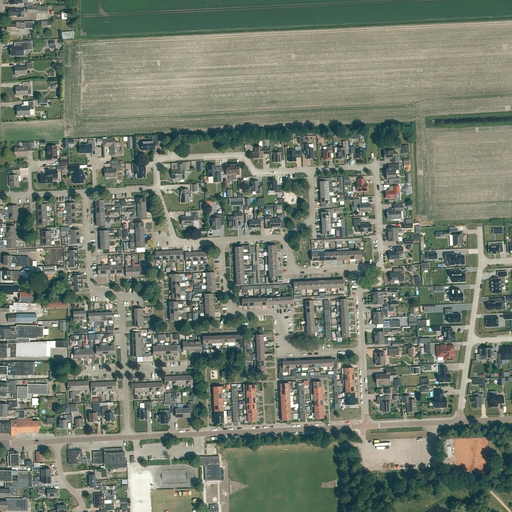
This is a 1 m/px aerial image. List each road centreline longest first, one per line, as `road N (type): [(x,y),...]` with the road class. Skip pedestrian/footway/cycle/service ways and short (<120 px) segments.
road 1 (unclassified): [(127,437),(366,426)]
road 2 (residential): [(362,349),(294,352),(273,312),(232,309),(221,240)]
road 3 (residential): [(156,188),(155,157),(243,154),(255,171),(310,169)]
road 4 (residential): [(119,294),(89,280),(85,191)]
road 5 (residential): [(359,267),(381,263),(376,166)]
